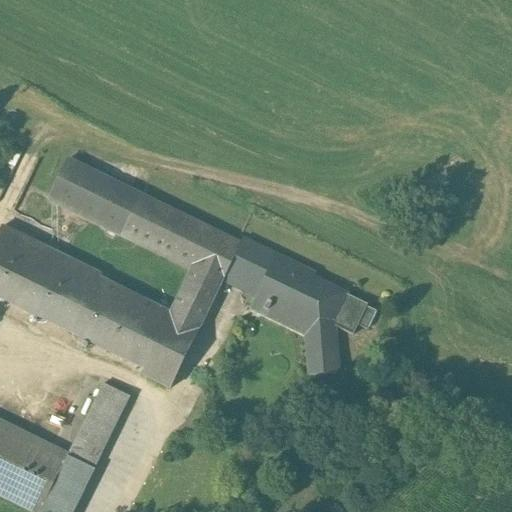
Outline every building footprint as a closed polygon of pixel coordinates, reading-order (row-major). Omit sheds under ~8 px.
[(140,199),(67,163),(47,202),(120,238),(140,199)] [(239,249),(140,199),(120,238),(190,272),(220,287),(223,281),(238,252),(239,249)] [(168,317),(99,283),(102,278),(0,228),(0,299),(143,369),(168,317)] [(367,309),(311,281),(314,275),(298,267),(295,274),(270,261),(268,267),(238,252),(223,281),(268,303),(264,312),(280,320),(292,317),(305,328),(309,375),(337,373),(335,332),(351,340),(367,309)] [(220,287),(190,272),(168,317),(143,369),(140,376),(169,390),(220,287)] [(103,386),(67,458),(94,472),(130,399),(103,386)] [(40,511),(67,458),(0,425),(0,496),(31,511),(40,511)] [(74,511),(94,472),(67,458),(40,511),(74,511)]
